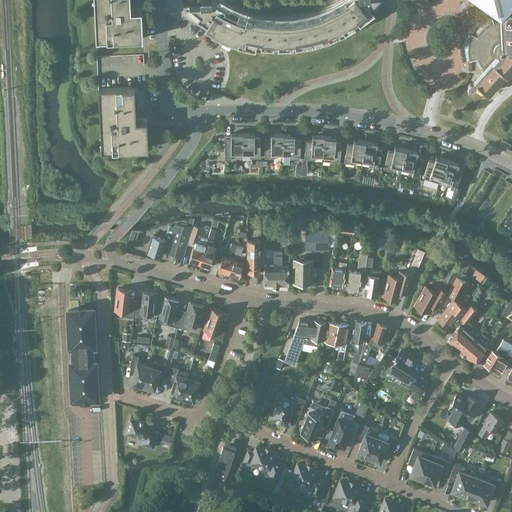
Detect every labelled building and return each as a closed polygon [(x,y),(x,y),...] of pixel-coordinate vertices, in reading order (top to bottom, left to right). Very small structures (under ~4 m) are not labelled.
[(93,0),(94,13),(95,30),(95,41),(127,39),(142,38),(141,14),(136,14),(136,12),(126,12),(125,1),(127,1),(126,0),(93,0)] [(279,21),(265,20),(251,17),(252,14),(247,12),(245,17),(236,14),(224,8),(225,7),(216,2),(217,0),(199,0),(200,5),(189,5),(199,13),(196,17),(206,23),(228,35),(226,40),(228,41),(243,45),(260,49),(261,46),(273,47),(273,44),(278,44),(278,47),(290,46),(290,44),(295,44),(295,46),(307,44),(306,42),(311,41),(312,43),(324,40),(323,37),(328,36),(329,38),(340,33),(339,31),(343,29),(344,31),(355,25),(353,23),(358,21),(359,23),(373,12),(378,7),(374,3),(376,0),(346,0),(345,1),(333,8),(320,14),(307,18),(293,20),(279,21)] [(511,0),(484,0),(486,1),(491,18),(492,22),(485,25),(482,27),(474,36),(471,34),(470,34),(471,34),(469,38),(468,44),(467,50),(468,56),(469,60),(468,60),(468,61),(476,58),(479,64),(484,69),(479,75),(476,78),(474,81),(472,82),(469,83),(468,88),(472,89),(475,85),(476,83),(487,93),(493,87),(495,84),(502,76),(507,75),(511,73),(511,16),(508,16),(511,13),(511,0)] [(131,87),(98,88),(101,151),(147,148),(146,124),(142,124),(142,122),(131,122),(130,111),(132,111),(131,87)] [(242,153),(242,133),(230,132),(230,137),(224,137),(224,157),(234,157),(234,152),(242,153)] [(254,133),(242,133),(242,153),(249,153),(249,157),(260,158),(260,138),(254,137),(254,133)] [(282,153),(282,133),(270,133),(270,138),(264,138),(264,158),(274,158),(274,153),(282,153)] [(294,133),(282,133),(282,153),(289,153),(289,158),(299,158),(300,138),(294,138),(294,133)] [(322,155),(324,135),(312,134),(311,139),(305,139),(304,159),(314,159),(314,155),(322,155)] [(324,135),(322,155),(321,160),(339,162),(341,142),(335,141),(335,136),(324,135)] [(354,159),(362,160),(365,140),(353,138),(352,143),(346,142),(343,162),(354,164),(354,159)] [(365,140),(362,160),(369,161),(368,166),(379,167),(382,148),(376,147),(376,142),(365,140)] [(401,167),(406,148),(394,145),(393,150),(387,149),(383,168),(393,170),(394,166),(401,167)] [(417,150),(406,148),(401,167),(408,169),(408,174),(418,176),(422,156),(416,155),(417,150)] [(439,182),(440,178),(446,159),(435,155),(434,160),(428,158),(422,177),(431,180),(432,180),(439,182)] [(458,163),(446,159),(440,178),(447,180),(446,185),(455,188),(462,169),(456,167),(458,163)] [(337,231),(353,233),(354,225),(338,223),(337,231)] [(152,235),(147,251),(160,255),(162,250),(166,251),(182,257),(192,226),(174,224),(169,241),(152,235)] [(196,242),(201,226),(195,224),(189,239),(196,242)] [(211,226),(208,237),(200,262),(211,265),(218,244),(212,242),(217,228),(211,226)] [(306,228),(306,249),(327,249),(328,229),(306,228)] [(200,262),(208,237),(203,236),(200,244),(199,247),(193,245),(189,258),(200,262)] [(247,240),(247,271),(259,272),(260,240),(247,240)] [(229,272),(237,247),(231,245),(228,254),(229,254),(228,257),(222,255),(218,268),(229,272)] [(367,246),(367,250),(364,268),(370,269),(370,268),(372,269),(375,247),(367,246)] [(242,248),(237,247),(229,272),(232,273),(231,274),(238,277),(239,275),(243,262),(238,260),(239,257),(242,248)] [(364,268),(367,250),(360,249),(357,268),(364,268)] [(276,262),(276,264),(281,264),(281,255),(273,255),(273,262),(276,262)] [(288,283),(288,257),(284,257),(283,265),(264,265),(264,283),(273,283),(273,284),(278,284),(278,283),(288,283)] [(293,258),(293,281),(312,281),(312,272),(314,272),(315,267),(312,267),(312,259),(293,258)] [(338,266),(331,265),(328,283),(330,284),(331,285),(336,286),(337,285),(342,285),(344,267),(345,268),(346,262),(339,261),(338,266)] [(345,287),(347,288),(348,290),(351,290),(353,289),(359,289),(361,270),(347,268),(345,287)] [(370,269),(369,274),(367,274),(364,292),(377,293),(380,271),(370,269)] [(381,296),(385,297),(386,298),(392,300),(394,299),(397,300),(400,291),(406,293),(412,273),(399,270),(397,275),(387,273),(381,296)] [(445,292),(457,299),(468,282),(456,274),(445,292)] [(424,284),(413,304),(427,311),(431,304),(437,307),(445,292),(435,286),(433,289),(424,284)] [(123,315),(133,317),(135,302),(129,302),(129,298),(130,289),(117,288),(115,309),(123,310),(123,315)] [(135,302),(133,317),(143,318),(144,313),(153,314),(155,292),(142,290),(141,299),(141,303),(135,302)] [(177,326),(180,312),(174,311),(178,299),(179,299),(164,295),(164,296),(165,296),(160,317),(168,319),(167,324),(177,326)] [(436,318),(441,322),(440,322),(445,326),(445,325),(447,326),(456,314),(460,316),(466,308),(465,308),(451,299),(436,318)] [(186,314),(180,312),(177,326),(187,329),(189,324),(197,326),(200,315),(202,305),(189,302),(187,310),(186,314)] [(471,305),(461,317),(466,321),(476,309),(471,305)] [(77,309),(67,310),(69,347),(72,347),(73,352),(71,352),(71,357),(73,357),(73,362),(70,362),(72,399),(81,399),(82,401),(87,401),(87,399),(97,398),(95,361),(92,361),(91,346),(94,346),(92,308),(83,309),(83,306),(77,307),(77,309)] [(203,329),(212,332),(210,337),(220,340),(225,327),(219,325),(223,313),(221,312),(222,311),(213,308),(213,309),(211,308),(203,329)] [(461,322),(447,340),(460,351),(464,354),(477,339),(473,336),(467,331),(468,329),(464,325),(467,322),(466,321),(461,317),(458,319),(461,322)] [(291,340),(285,357),(295,361),(302,342),(306,343),(321,346),(326,321),(314,320),(312,320),(299,319),(291,340)] [(360,353),(362,345),(363,339),(366,322),(354,320),(350,343),(358,344),(357,352),(360,353)] [(370,341),(363,339),(362,345),(360,353),(359,360),(367,362),(369,356),(367,355),(371,345),(377,347),(380,339),(382,340),(388,324),(377,320),(370,341)] [(334,341),(338,322),(328,321),(324,340),(323,347),(333,349),(333,345),(334,341)] [(348,323),(338,322),(334,341),(333,345),(339,346),(337,357),(343,358),(343,357),(347,337),(345,336),(348,323)] [(477,339),(464,354),(472,362),(473,361),(487,344),(491,340),(482,332),(477,339)] [(164,346),(170,348),(173,337),(167,335),(164,346)] [(491,349),(482,363),(495,371),(496,369),(500,372),(511,353),(498,345),(495,351),(491,349)] [(401,349),(389,368),(404,378),(402,382),(413,389),(419,393),(427,382),(420,378),(414,373),(419,365),(406,357),(408,354),(401,349)] [(141,387),(148,365),(137,361),(139,356),(132,354),(129,365),(135,367),(131,381),(133,382),(132,384),(141,387)] [(148,365),(141,387),(151,390),(151,388),(154,388),(158,374),(164,376),(167,364),(161,362),(160,364),(149,360),(148,365)] [(366,379),(373,369),(352,361),(348,372),(366,379)] [(172,366),(168,377),(174,379),(170,393),(172,394),(171,396),(181,399),(189,372),(178,368),(178,367),(172,366)] [(189,372),(181,399),(190,401),(191,399),(193,400),(197,387),(203,388),(206,377),(189,372)] [(342,381),(333,378),(329,387),(338,391),(342,381)] [(456,394),(448,408),(453,410),(448,419),(459,425),(464,416),(468,418),(476,404),(474,404),(477,400),(468,395),(466,399),(456,394)] [(274,398),(265,420),(282,427),(287,412),(296,415),(301,401),(292,398),(290,405),(274,398)] [(305,432),(304,434),(313,438),(321,420),(328,423),(334,408),(326,404),(323,411),(310,405),(300,430),(305,432)] [(78,409),(85,409),(85,406),(68,405),(67,413),(77,414),(78,409)] [(495,432),(502,418),(490,411),(478,433),(484,437),(489,428),(495,432)] [(152,424),(130,417),(125,432),(129,434),(131,436),(135,437),(138,436),(142,437),(140,443),(153,447),(157,431),(151,429),(152,424)] [(347,437),(353,439),(359,424),(352,421),(352,422),(339,417),(329,441),(338,444),(339,443),(343,445),(347,437)] [(361,422),(356,434),(363,437),(357,452),(368,456),(377,434),(378,431),(379,428),(368,423),(368,425),(361,422)] [(463,427),(454,444),(462,448),(471,431),(463,427)] [(419,429),(417,435),(425,438),(427,433),(419,429)] [(377,434),(368,456),(379,461),(385,446),(391,448),(396,436),(390,434),(389,435),(378,431),(377,434)] [(511,441),(509,441),(502,438),(497,449),(506,453),(511,441)] [(234,450),(223,446),(222,446),(210,481),(222,485),(234,450)] [(255,446),(253,451),(248,449),(244,456),(243,460),(249,462),(266,470),(264,476),(277,481),(283,464),(275,460),(277,456),(278,455),(255,446)] [(422,478),(430,456),(431,454),(413,447),(409,456),(408,459),(415,462),(410,474),(422,478)] [(430,456),(422,478),(433,483),(438,471),(445,473),(450,461),(443,459),(431,454),(430,456)] [(465,467),(454,462),(449,475),(456,477),(451,489),(486,502),(490,490),(497,492),(501,480),(490,476),(488,481),(482,478),(477,476),(463,471),(465,467)] [(308,486),(306,492),(318,497),(325,480),(317,477),(319,472),(297,463),(291,479),(308,486)] [(478,467),(476,473),(482,476),(484,470),(478,467)] [(348,509),(354,511),(361,511),(368,497),(360,494),(362,489),(340,480),(333,496),(351,503),(348,509)] [(224,491),(211,486),(208,493),(221,497),(224,491)] [(398,511),(401,504),(385,497),(379,511),(398,511)]
